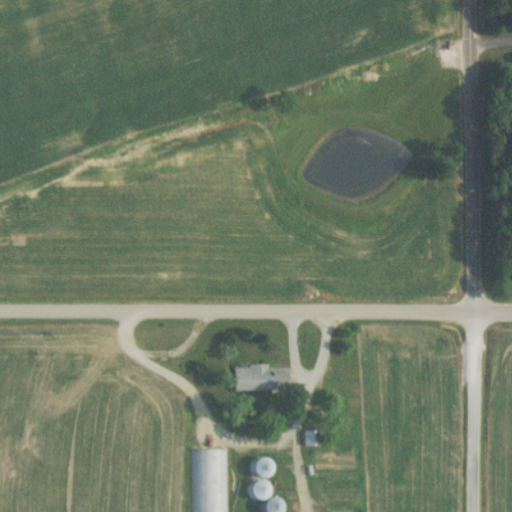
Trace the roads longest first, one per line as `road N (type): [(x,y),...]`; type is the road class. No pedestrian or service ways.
road 1 (residential): [(472,511),(476,0)]
road 2 (residential): [(0,312),(511,311)]
